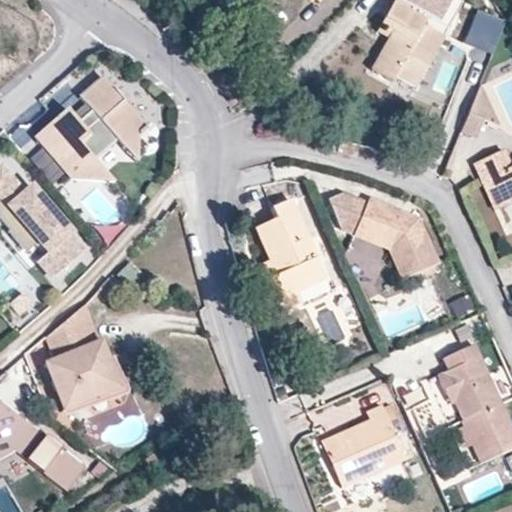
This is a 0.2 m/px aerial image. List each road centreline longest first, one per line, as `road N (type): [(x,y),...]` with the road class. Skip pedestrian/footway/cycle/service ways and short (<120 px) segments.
road 1 (residential): [(209,160),(295,148),(434,192),(511,352)]
road 2 (residential): [(293,511),(208,246),(209,160)]
road 3 (unknown): [(209,160),(168,186),(136,236),(0,366)]
road 4 (residential): [(209,160),(193,92),(105,15)]
road 5 (residential): [(0,110),(105,15)]
